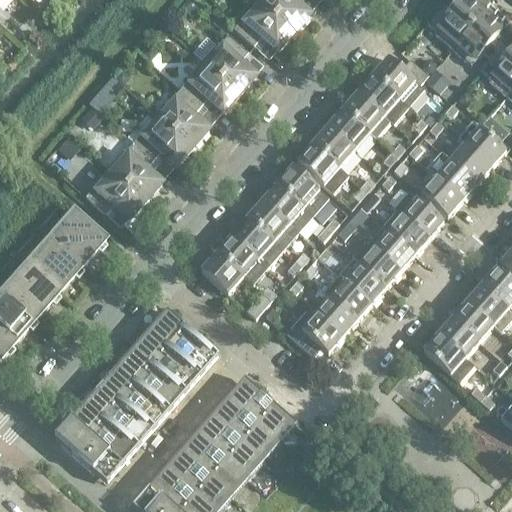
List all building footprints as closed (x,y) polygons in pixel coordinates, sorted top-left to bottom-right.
[(260,0),(257,5),(295,39),(311,21),(308,18),(295,7),(300,0),(260,0)] [(308,18),(315,9),(305,0),(300,0),(295,7),(308,18)] [(305,0),(315,9),(323,0),(322,0),(305,0)] [(435,38),(453,54),(487,16),(468,0),(455,16),(445,7),(427,28),(437,36),(435,38)] [(180,13),(189,21),(197,12),(188,4),(180,13)] [(234,34),(255,52),(263,42),(277,54),(279,57),(295,39),(257,5),(253,9),(259,14),(248,26),(244,23),(234,34)] [(44,21),(50,27),(56,20),(50,14),(44,21)] [(473,68),(482,75),(499,55),(491,47),(505,32),(487,16),(453,54),(471,70),(473,68)] [(218,48),(202,66),(241,100),(257,82),(254,80),(241,68),(249,58),(229,40),(220,50),(218,48)] [(268,64),(277,54),(263,42),(255,52),(268,64)] [(156,58),(149,52),(142,59),(150,65),(156,58)] [(489,86),(507,101),(511,94),(511,58),(508,63),(499,55),(482,75),(491,84),(489,86)] [(263,70),(249,58),(241,68),(254,80),(263,70)] [(389,63),(374,81),(400,104),(415,87),(420,91),(425,85),(429,81),(410,64),(401,74),(389,63)] [(426,64),(422,67),(422,74),(427,77),(432,77),(436,73),(436,67),(432,63),(426,64)] [(189,86),(181,94),(202,113),(209,104),(222,115),(225,118),(241,100),(202,66),(187,84),(189,86)] [(432,77),(429,81),(425,85),(438,97),(451,82),(438,71),(436,73),(432,77)] [(117,80),(125,86),(129,81),(128,76),(124,72),(117,80)] [(374,81),(358,98),(391,127),(394,130),(409,112),(400,104),(374,81)] [(112,82),(89,109),(90,110),(93,113),(101,119),(124,92),(112,82)] [(159,116),(155,120),(194,153),(210,136),(207,133),(194,121),(202,113),(181,94),(171,105),(175,108),(164,120),(159,116)] [(457,104),(464,111),(468,106),(468,101),(464,97),(457,104)] [(358,98),(343,115),(370,139),(376,144),(391,127),(358,98)] [(214,124),(222,115),(209,104),(202,113),(214,124)] [(452,109),(444,119),(451,124),(458,115),(452,109)] [(93,113),(84,123),(93,132),(103,121),(101,119),(93,113)] [(207,133),(214,124),(202,113),(194,121),(207,133)] [(343,115),(328,133),(354,156),(370,139),(343,115)] [(424,126),(427,129),(430,131),(436,124),(430,118),(424,126)] [(143,137),(134,148),(154,166),(162,157),(174,168),(178,171),(194,153),(155,120),(152,123),(157,128),(147,140),(143,137)] [(490,120),(483,128),(502,145),(509,137),(490,120)] [(413,133),(419,138),(427,129),(424,126),(421,124),(413,133)] [(438,127),(429,136),(435,141),(443,132),(438,127)] [(458,144),(465,150),(492,174),(506,157),(473,127),(458,144)] [(328,133),(312,150),(339,174),(340,173),(354,156),(328,133)] [(82,150),(71,140),(59,153),(71,163),(82,150)] [(124,155),(108,173),(147,207),(163,189),(159,186),(147,175),(154,166),(134,148),(126,157),(124,155)] [(391,158),(397,163),(405,154),(399,149),(391,158)] [(297,167),(324,191),(333,199),(349,181),(340,173),(339,174),(312,150),(297,167)] [(409,159),(415,164),(423,155),(417,150),(409,159)] [(450,167),(477,190),(492,174),(465,150),(450,167)] [(167,177),(174,168),(162,157),(154,166),(167,177)] [(383,167),(389,172),(397,163),(391,158),(383,167)] [(426,174),(436,183),(463,206),(477,190),(450,167),(441,158),(426,174)] [(159,186),(167,177),(154,166),(147,175),(159,186)] [(402,167),(394,176),(400,181),(408,172),(402,167)] [(293,172),(277,190),(313,221),(329,204),(293,172)] [(86,202),(106,220),(115,210),(127,222),(131,225),(147,207),(108,173),(105,177),(110,182),(100,194),(96,191),(86,202)] [(390,181),(382,190),(388,195),(396,186),(390,181)] [(369,183),(361,192),(367,197),(375,188),(369,183)] [(421,200),(448,223),(463,206),(436,183),(421,200)] [(277,190),(262,207),(298,238),(313,221),(277,190)] [(353,201),(359,206),(367,197),(361,192),(353,201)] [(410,198),(395,214),(403,221),(430,244),(444,228),(410,198)] [(368,206),(361,214),(367,219),(369,221),(375,213),(368,206)] [(262,207),(247,224),(283,256),(298,238),(262,207)] [(115,210),(106,220),(119,231),(127,222),(115,210)] [(361,214),(353,223),(359,228),(367,219),(361,214)] [(76,216),(51,244),(83,272),(107,244),(76,216)] [(403,221),(388,237),(415,261),(430,244),(403,221)] [(326,232),(332,238),(340,229),(334,223),(326,232)] [(247,224),(232,241),(268,273),(283,256),(247,224)] [(339,239),(345,244),(353,235),(347,230),(339,239)] [(318,242),(324,247),(332,238),(326,232),(318,242)] [(382,232),(368,248),(401,277),(415,261),(388,237),(382,232)] [(232,241),(217,258),(243,282),(252,290),(268,273),(232,241)] [(51,244),(28,270),(59,298),(83,272),(51,244)] [(352,264),(353,265),(386,294),(401,277),(368,248),(366,247),(352,264)] [(326,253),(318,262),(324,268),(332,259),(326,253)] [(511,256),(501,269),(511,279),(511,256)] [(243,282),(217,258),(201,276),(228,300),(243,282)] [(296,267),(301,272),(309,263),(304,258),(296,267)] [(353,265),(339,281),(372,310),(386,294),(353,265)] [(288,276),(293,281),(301,272),(296,267),(288,276)] [(28,270),(5,297),(36,324),(59,298),(28,270)] [(312,270),(304,279),(310,284),(318,275),(312,270)] [(482,291),(508,314),(511,309),(511,287),(496,274),(482,291)] [(324,297),(331,303),(357,327),(372,310),(339,281),(324,297)] [(297,286),(290,295),(295,300),(303,291),(297,286)] [(262,298),(271,306),(277,299),(268,291),(262,298)] [(482,291),(467,307),(494,330),(502,338),(511,326),(511,317),(508,314),(482,291)] [(5,297),(0,302),(0,338),(13,351),(36,324),(5,297)] [(246,316),(255,324),(271,306),(262,298),(246,316)] [(331,303),(317,319),(343,342),(357,327),(331,303)] [(467,307),(453,323),(479,347),(494,330),(467,307)] [(267,323),(274,329),(280,323),(279,319),(274,314),(267,323)] [(288,341),(313,364),(322,354),(329,359),(343,342),(317,319),(311,314),(288,341)] [(150,335),(202,380),(218,362),(217,361),(167,316),(150,335)] [(453,323),(438,339),(465,363),(479,347),(453,323)] [(135,353),(186,398),(202,380),(150,335),(135,353)] [(0,338),(0,365),(13,351),(0,338)] [(424,356),(459,388),(474,371),(465,363),(438,339),(424,356)] [(119,371),(171,416),(186,398),(135,353),(119,371)] [(507,371),(501,366),(493,374),(499,380),(507,371)] [(103,389),(155,434),(171,416),(119,371),(103,389)] [(503,385),(510,391),(511,387),(511,375),(503,385)] [(245,385),(228,404),(280,449),(296,430),(245,385)] [(88,407),(139,452),(155,434),(103,389),(88,407)] [(471,398),(480,406),(486,400),(477,392),(471,398)] [(480,406),(489,414),(495,408),(486,400),(480,406)] [(228,404),(213,422),(264,467),(280,449),(228,404)] [(72,425),(98,447),(124,470),(139,452),(88,407),(72,425)] [(511,411),(501,424),(510,432),(511,434),(511,411)] [(213,422),(197,439),(249,485),(264,467),(213,422)] [(56,443),(82,466),(98,447),(72,425),(56,443)] [(197,439),(181,457),(233,503),(249,485),(197,439)] [(82,466),(107,488),(124,470),(98,447),(82,466)] [(181,457),(166,475),(207,511),(224,511),(233,503),(181,457)] [(150,493),(171,511),(207,511),(166,475),(150,493)] [(134,511),(171,511),(150,493),(134,511)]
